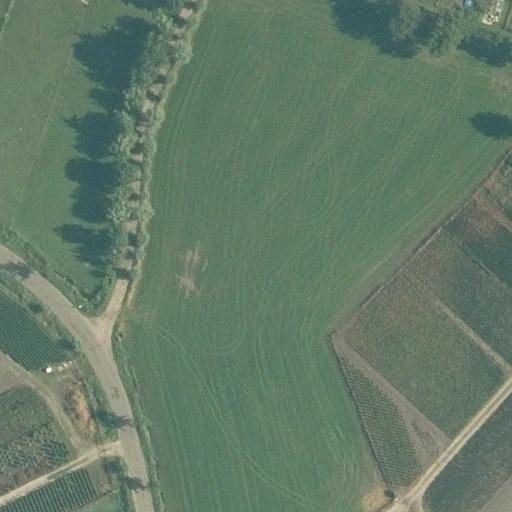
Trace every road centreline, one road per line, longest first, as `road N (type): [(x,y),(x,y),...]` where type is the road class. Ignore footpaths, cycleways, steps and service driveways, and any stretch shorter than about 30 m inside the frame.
road 1 (track): [(89,340),(126,268),(145,108),(192,0)]
road 2 (unclassified): [(144,511),(115,392),(89,340),(0,254)]
